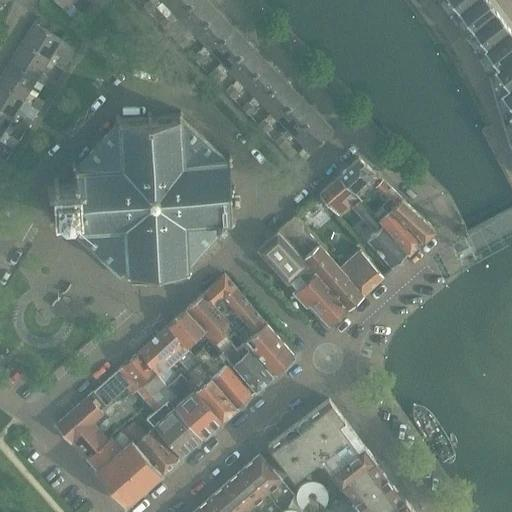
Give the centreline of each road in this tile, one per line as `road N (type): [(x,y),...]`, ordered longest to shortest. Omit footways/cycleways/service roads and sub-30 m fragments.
road 1 (residential): [(3,250),(42,171),(119,88),(194,96),(289,193)]
road 2 (residential): [(34,416),(231,247)]
road 3 (residential): [(151,511),(327,358)]
road 4 (residential): [(227,0),(361,133)]
road 5 (residential): [(432,511),(327,358)]
road 6 (residential): [(429,0),(489,101),(511,165)]
road 7 (residential): [(327,358),(457,250)]
road 8 (residential): [(361,133),(442,212),(457,250)]
road 9 (residential): [(327,358),(231,247)]
road 10 (residential): [(107,511),(34,416)]
